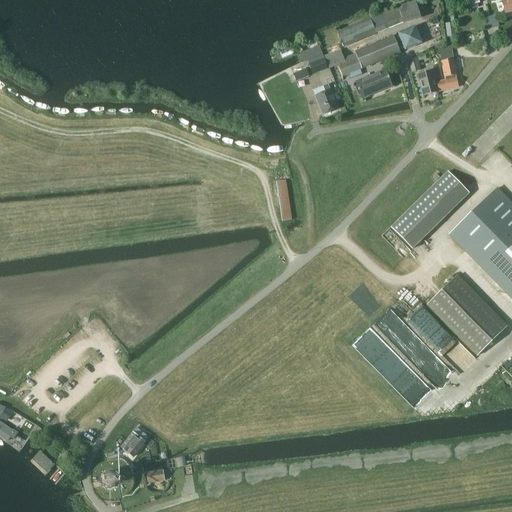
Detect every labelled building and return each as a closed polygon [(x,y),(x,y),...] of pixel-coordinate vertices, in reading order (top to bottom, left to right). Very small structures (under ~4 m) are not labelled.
[(511,0),(508,0),(501,2),(505,14),(511,12),(511,0)] [(369,19),(337,32),(344,47),(376,34),(403,23),(396,8),(369,19)] [(454,23),(446,23),(447,37),(455,36),(454,23)] [(421,43),(415,28),(398,34),(399,37),(404,48),(405,50),(421,43)] [(394,39),(392,36),(354,52),(361,69),(400,53),(398,51),(404,48),(399,37),(394,39)] [(315,40),(307,44),(309,50),(318,46),(315,40)] [(319,46),(297,55),(301,63),(307,60),(307,61),(323,56),(319,46)] [(453,60),(451,49),(451,48),(439,51),(441,62),(453,60)] [(325,58),(329,69),(345,63),(341,52),(325,58)] [(361,69),(355,54),(344,59),(350,74),(361,69)] [(313,75),(318,73),(328,69),(323,56),(307,61),(313,75)] [(409,64),(411,73),(420,71),(417,57),(412,58),(409,64)] [(458,88),(456,78),(457,77),(453,60),(441,62),(443,78),(444,81),(437,82),(439,92),(458,88)] [(342,77),(350,74),(346,63),(338,67),(342,77)] [(433,70),(418,74),(423,96),(438,93),(435,81),(442,79),(439,67),(433,69),(433,70)] [(296,82),(297,81),(309,76),(305,69),(293,74),(296,82)] [(384,70),(369,76),(376,92),(391,86),(384,70)] [(355,82),(362,98),(376,92),(369,76),(355,82)] [(332,96),(330,89),(328,85),(323,87),(314,91),(315,96),(323,114),(338,108),(335,101),(332,96)] [(448,172),(391,228),(412,249),(470,193),(448,172)] [(288,180),(275,182),(280,224),(294,222),(288,180)] [(511,204),(497,189),(450,235),(511,297),(511,204)] [(507,326),(457,276),(427,305),(477,356),(507,326)] [(426,325),(435,316),(424,305),(410,318),(416,324),(421,320),(426,325)] [(6,408),(1,416),(7,420),(13,413),(6,408)] [(0,422),(0,435),(8,441),(11,437),(14,439),(17,434),(0,422)] [(121,448),(127,452),(127,453),(133,458),(148,438),(136,429),(121,448)] [(40,452),(33,460),(47,473),(54,465),(40,452)] [(165,481),(163,470),(147,473),(148,484),(165,481)] [(101,476),(101,480),(101,484),(104,487),(107,489),(111,489),(115,487),(118,484),(118,480),(118,476),(115,473),(111,472),(107,472),(104,473),(101,476)]
